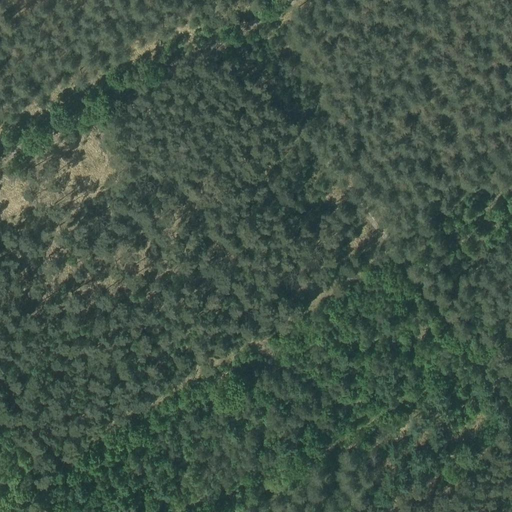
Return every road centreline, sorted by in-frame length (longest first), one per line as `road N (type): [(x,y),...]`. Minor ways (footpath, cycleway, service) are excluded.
road 1 (track): [(228,37),(395,255)]
road 2 (track): [(0,163),(228,37)]
road 3 (track): [(395,255),(472,356)]
